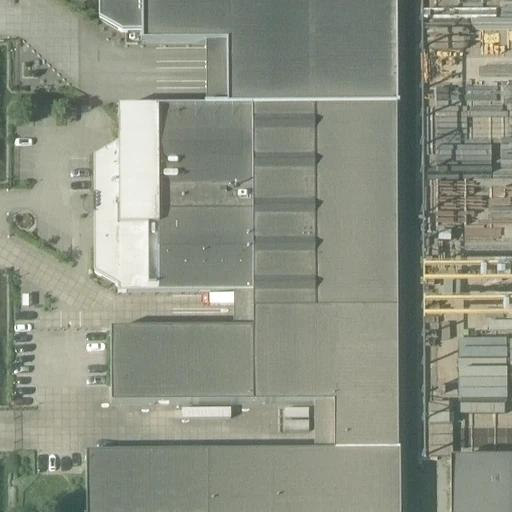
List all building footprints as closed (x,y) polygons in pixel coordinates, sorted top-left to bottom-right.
[(98,0),(99,21),(122,34),(141,34),(141,45),(226,44),(227,98),(255,98),(394,97),(393,0),(98,0)] [(94,160),(94,195),(94,274),(118,288),(118,293),(252,292),(252,320),(395,319),(394,97),(255,98),(227,98),(227,107),(204,107),(204,109),(118,110),(118,146),(94,160)] [(235,310),(235,293),(224,293),(224,310),(235,310)] [(85,457),(85,511),(398,511),(398,451),(396,451),(395,319),(252,320),(252,332),(109,334),(110,408),(333,406),(334,454),(85,457)] [(511,511),(511,460),(450,461),(449,511),(511,511)]
